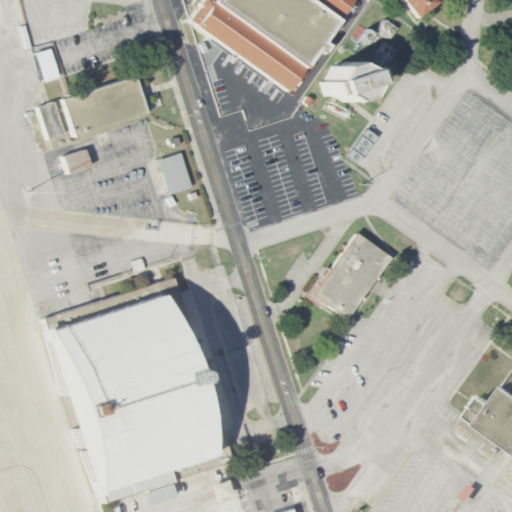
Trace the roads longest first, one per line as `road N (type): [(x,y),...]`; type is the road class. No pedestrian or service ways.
road 1 (residential): [(162,0),(324,511)]
road 2 (residential): [(477,0),(465,80),(388,185),(350,212),(240,246)]
road 3 (residential): [(511,259),(382,444),(319,495)]
road 4 (residential): [(373,200),(511,299)]
